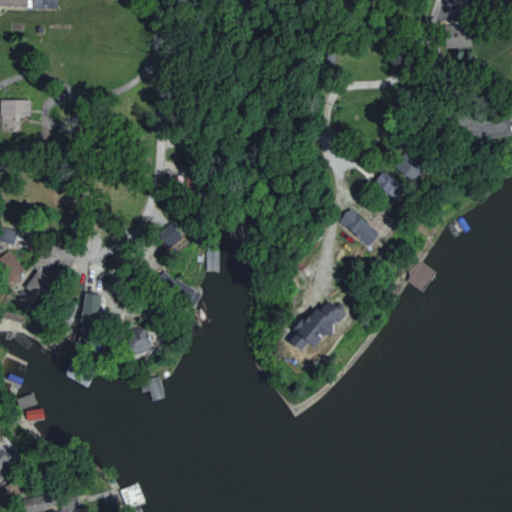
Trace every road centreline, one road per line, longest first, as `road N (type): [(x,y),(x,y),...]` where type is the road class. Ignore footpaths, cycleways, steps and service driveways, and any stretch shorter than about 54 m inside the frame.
road 1 (residential): [(434,0),(421,48),(358,87),(341,125),(358,180),(322,245)]
road 2 (residential): [(102,256),(152,208),(159,179),(156,0)]
